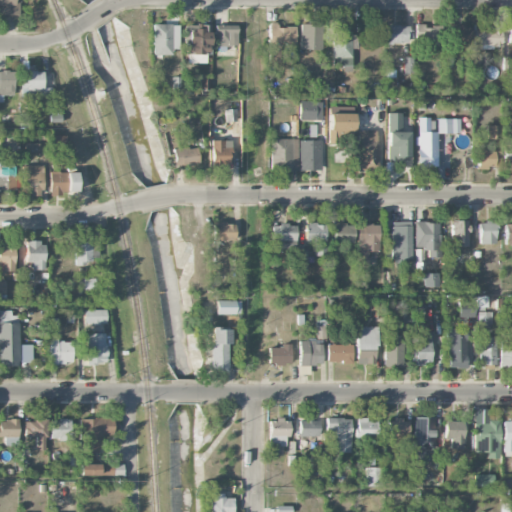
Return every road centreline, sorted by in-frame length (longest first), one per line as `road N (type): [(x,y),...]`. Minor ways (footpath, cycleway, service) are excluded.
road 1 (residential): [(511,196),(163,197),(84,220),(0,219)]
road 2 (residential): [(511,394),(0,393)]
road 3 (residential): [(133,0),(45,43),(0,46)]
